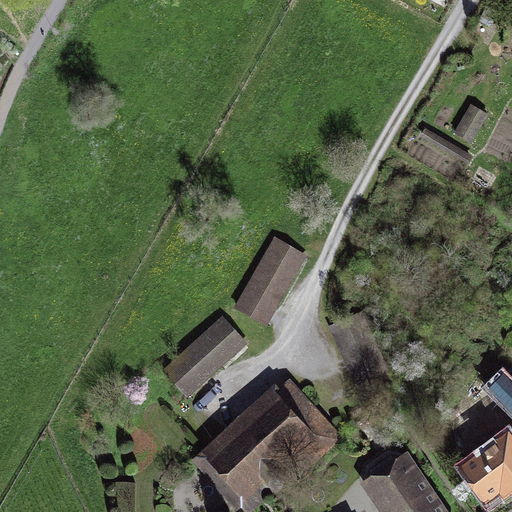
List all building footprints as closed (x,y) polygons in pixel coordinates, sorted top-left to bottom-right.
[(307,261),(276,243),(238,309),(269,327),(307,261)] [(360,314),(332,327),(364,398),(392,385),(360,314)] [(225,325),(168,370),(192,400),(249,356),(225,325)] [(332,437),(289,388),(204,462),(248,511),(332,437)] [(511,489),(511,443),(506,435),(462,469),(490,506),(511,489)] [(448,511),(407,451),(363,481),(383,511),(448,511)]
